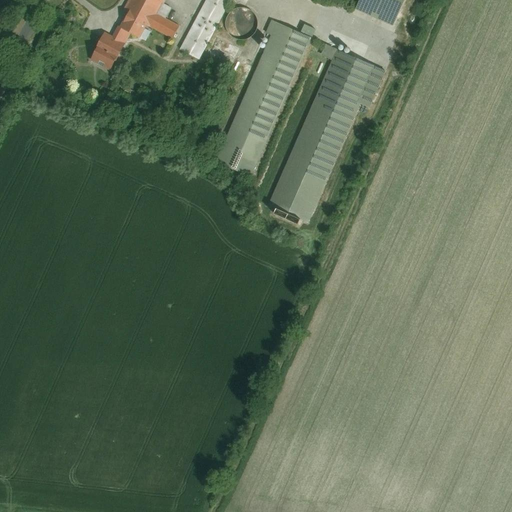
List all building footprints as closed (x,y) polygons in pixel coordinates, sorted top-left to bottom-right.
[(159,0),(131,0),(119,23),(141,35),(146,25),(152,13),(159,0)] [(205,0),(179,48),(200,59),(231,0),(205,0)] [(362,0),(359,8),(391,23),(402,0),(362,0)] [(254,34),(252,8),(227,9),(229,35),(254,34)] [(178,27),(152,13),(146,25),(172,39),(178,27)] [(312,37),(274,21),(217,158),(255,174),(312,37)] [(125,42),(106,31),(90,59),(109,70),(125,42)] [(377,66),(336,48),(273,196),(314,213),(377,66)]
